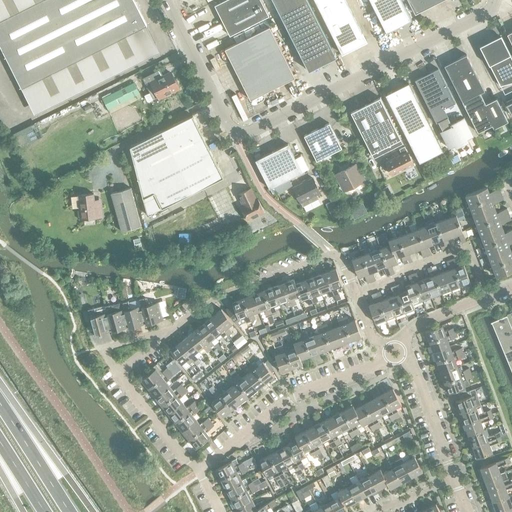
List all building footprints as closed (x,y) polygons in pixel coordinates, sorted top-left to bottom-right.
[(137,22),(143,19),(133,0),(38,0),(0,19),(0,45),(21,87),(140,28),(137,22)] [(260,0),(223,0),(214,5),(229,35),(269,15),(260,0)] [(336,57),(307,0),(272,0),(308,71),(336,57)] [(314,0),(341,54),(366,41),(345,0),(314,0)] [(401,0),(370,0),(386,32),(411,19),(401,0)] [(441,0),(407,0),(415,13),(441,0)] [(269,26),(224,49),(250,100),(295,77),(269,26)] [(511,58),(501,37),(480,47),(500,86),(511,82),(511,58)] [(466,54),(444,65),(477,132),(492,125),(493,128),(508,121),(496,98),(485,103),(480,93),(484,91),(466,54)] [(414,80),(436,123),(438,122),(442,131),(440,132),(448,148),(455,145),(456,148),(468,142),(466,139),(473,136),(464,118),(451,124),(447,117),(448,117),(446,117),(442,109),(455,103),(438,68),(414,80)] [(171,73),(163,76),(160,70),(143,78),(150,92),(145,95),(148,101),(149,101),(158,97),(159,98),(178,88),(178,86),(178,84),(176,81),(174,80),(171,73)] [(134,82),(111,94),(117,104),(139,93),(134,82)] [(442,151),(408,83),(385,95),(419,163),(442,151)] [(117,104),(111,94),(103,98),(108,109),(117,104)] [(351,112),(373,157),(402,143),(380,97),(351,112)] [(130,147),(130,149),(147,215),(223,177),(192,115),(130,147)] [(329,123),(304,135),(316,160),(341,148),(329,123)] [(287,143),(255,160),(269,189),(302,172),(287,143)] [(385,162),(392,175),(413,164),(404,146),(399,149),(401,154),(385,162)] [(345,190),(349,188),(354,190),(356,185),(364,180),(361,173),(359,174),(354,165),(336,174),(341,183),(340,185),(342,186),(345,190)] [(320,192),(313,178),(293,188),(300,202),(320,192)] [(466,195),(474,216),(495,207),(493,202),(496,201),(496,202),(503,199),(502,195),(494,198),(493,196),(501,193),(499,188),(492,191),(492,192),(490,193),(487,186),(466,195)] [(130,187),(111,193),(121,231),(141,226),(130,187)] [(238,194),(243,205),(240,206),(247,220),(264,212),(257,198),(255,199),(250,188),(238,194)] [(80,220),(95,218),(103,217),(101,203),(94,204),(93,193),(77,195),(80,220)] [(497,213),(495,207),(474,216),(481,236),(503,228),(501,222),(504,221),(504,222),(511,219),(509,215),(502,217),(501,216),(508,213),(507,208),(499,211),(500,212),(497,213)] [(453,237),(458,235),(461,242),(465,241),(462,233),(464,233),(457,215),(446,219),(453,237)] [(446,219),(437,222),(446,248),(450,246),(447,239),(453,237),(446,219)] [(446,248),(437,222),(427,226),(433,244),(439,242),(441,250),(446,248)] [(427,226),(418,230),(427,255),(431,253),(428,246),(433,244),(427,226)] [(503,228),(481,236),(489,257),(511,248),(509,243),(511,242),(511,243),(511,242),(511,237),(510,238),(509,236),(511,234),(511,229),(507,231),(508,232),(505,233),(503,228)] [(427,255),(418,230),(408,233),(415,251),(420,249),(422,257),(427,255)] [(411,261),(409,253),(415,251),(408,233),(399,237),(408,262),(411,261)] [(397,258),(401,256),(403,264),(408,262),(399,237),(389,240),(397,262),(398,262),(397,258)] [(390,245),(381,248),(390,274),(394,272),(391,265),(397,262),(389,240),(389,241),(390,245)] [(390,274),(381,248),(371,252),(378,270),(383,268),(386,275),(390,274)] [(511,251),(511,248),(489,257),(497,277),(511,271),(511,251)] [(371,252),(362,255),(371,281),(375,279),(372,272),(378,270),(371,252)] [(371,281),(362,255),(352,259),(358,277),(364,275),(367,283),(371,281)] [(460,286),(470,282),(471,282),(464,264),(457,267),(454,258),(450,259),(460,286)] [(449,270),(445,271),(451,289),(460,286),(450,259),(446,261),(449,270)] [(451,289),(445,271),(438,274),(435,265),(431,266),(441,293),(451,289)] [(425,279),(432,297),(441,293),(431,266),(427,268),(430,277),(425,279)] [(336,268),(325,272),(334,295),(339,293),(337,287),(342,285),(336,268)] [(329,297),(334,295),(325,272),(315,275),(322,293),(327,291),(329,297)] [(412,273),(422,300),(432,297),(425,279),(419,281),(416,272),(412,273)] [(408,275),(411,284),(407,286),(415,308),(416,308),(414,303),(422,300),(412,273),(408,275)] [(315,275),(305,279),(314,302),(319,301),(316,295),(322,293),(315,275)] [(314,302),(305,279),(295,283),(294,278),(293,279),(301,300),(307,298),(309,304),(314,302)] [(284,282),(292,305),(297,304),(294,298),(299,296),(301,301),(301,300),(293,279),(284,282)] [(273,286),(280,303),(285,301),(287,307),(292,305),(284,282),(273,286)] [(395,285),(405,312),(415,308),(407,286),(406,286),(407,290),(402,292),(399,284),(395,285)] [(393,296),(389,297),(396,315),(405,312),(395,285),(390,287),(393,296)] [(273,286),(263,290),(272,313),(276,311),(274,305),(280,303),(273,286)] [(263,290),(253,294),(259,311),(264,309),(267,315),(272,313),(263,290)] [(396,315),(389,297),(383,300),(379,291),(376,292),(386,319),(396,315)] [(376,323),(386,319),(376,292),(371,294),(374,303),(369,305),(376,323)] [(254,313),(259,311),(253,294),(243,297),(251,321),(256,319),(254,313)] [(144,312),(147,323),(147,324),(165,319),(160,302),(147,305),(145,297),(141,298),(142,305),(144,312)] [(233,303),(236,312),(239,319),(244,317),(246,323),(251,321),(243,297),(232,301),(233,303)] [(124,301),(130,326),(130,327),(147,323),(144,312),(142,305),(131,308),(128,300),(124,301)] [(109,312),(113,329),(113,330),(130,326),(124,301),(112,304),(112,303),(107,305),(109,312)] [(239,319),(236,312),(233,303),(226,309),(235,321),(239,319)] [(113,329),(109,312),(96,315),(94,307),(89,308),(95,334),(113,329)] [(213,316),(228,335),(232,332),(228,327),(233,323),(222,309),(213,316)] [(347,315),(342,317),(351,341),(362,337),(355,319),(349,321),(347,315)] [(506,315),(490,322),(496,336),(511,330),(506,316),(507,316),(506,315)] [(213,316),(204,322),(216,337),(220,334),(224,338),(228,335),(213,316)] [(297,320),(296,316),(285,320),(286,324),(297,320)] [(341,344),(351,341),(342,317),(337,319),(340,325),(335,327),(341,344)] [(216,337),(204,322),(196,329),(211,349),(215,345),(211,341),(216,337)] [(327,323),(322,325),(331,348),(341,344),(335,327),(329,329),(327,323)] [(321,352),(331,348),(322,325),(317,327),(320,333),(314,334),(321,352)] [(426,332),(429,343),(456,333),(454,328),(445,332),(442,326),(426,332)] [(196,329),(187,336),(199,351),(204,347),(207,352),(211,349),(196,329)] [(280,336),(278,330),(269,334),(271,339),(280,336)] [(511,345),(511,331),(511,330),(496,336),(502,350),(511,345)] [(311,356),(321,352),(314,334),(309,336),(307,331),(302,332),(311,356)] [(301,359),(311,356),(302,332),(297,334),(299,340),(294,342),(302,364),(303,364),(301,359)] [(433,353),(451,347),(448,341),(458,337),(456,333),(429,343),(433,353)] [(199,351),(187,336),(179,343),(194,362),(198,359),(195,354),(199,351)] [(246,341),(244,338),(235,345),(238,348),(246,341)] [(288,343),(284,345),(292,368),(302,364),(294,342),(293,343),(295,347),(291,349),(288,343)] [(170,350),(173,353),(182,364),(187,360),(190,365),(194,362),(179,343),(170,350)] [(251,347),(248,343),(241,350),(244,353),(251,347)] [(275,355),(282,372),(292,368),(284,345),(279,347),(281,353),(275,355)] [(511,345),(502,350),(508,364),(511,362),(511,345)] [(433,353),(437,363),(464,353),(462,348),(452,352),(451,347),(433,353)] [(241,350),(235,354),(238,358),(244,353),(241,350)] [(465,357),(464,353),(437,363),(441,373),(458,366),(456,361),(465,357)] [(255,360),(251,364),(266,383),(275,376),(263,361),(262,362),(259,359),(256,361),(255,360)] [(250,372),(246,375),(257,390),(266,383),(251,364),(247,367),(250,372)] [(142,379),(149,388),(171,371),(174,368),(171,365),(160,374),(156,368),(142,379)] [(441,373),(445,383),(471,374),(470,368),(460,372),(458,366),(441,373)] [(149,388),(155,397),(169,386),(166,381),(174,375),(171,371),(149,388)] [(238,374),(234,377),(249,396),(257,390),(246,375),(241,379),(238,374)] [(473,378),(471,374),(445,383),(449,394),(466,387),(463,381),(473,378)] [(241,403),(249,396),(234,377),(230,380),(234,385),(229,389),(241,403)] [(173,391),(169,386),(155,397),(162,405),(184,388),(181,384),(173,391)] [(162,405),(169,414),(183,402),(180,398),(187,392),(184,388),(162,405)] [(221,388),(217,391),(232,410),(241,403),(229,389),(225,392),(221,388)] [(394,388),(384,394),(398,423),(403,421),(400,416),(396,407),(402,404),(394,388)] [(456,401),(460,413),(476,407),(476,405),(482,403),(476,389),(470,391),(459,395),(460,400),(456,401)] [(217,399),(212,402),(223,417),(232,410),(217,391),(213,394),(217,399)] [(384,394),(374,399),(382,415),(387,412),(391,421),(396,419),(398,423),(384,394)] [(374,399),(365,404),(377,428),(382,426),(377,417),(382,415),(374,399)] [(169,414),(176,422),(197,405),(195,401),(187,407),(183,402),(169,414)] [(377,428),(365,404),(355,408),(353,405),(363,425),(369,422),(373,431),(377,428)] [(176,422),(182,430),(196,419),(199,417),(196,413),(201,409),(197,405),(176,422)] [(353,405),(343,410),(356,435),(360,433),(357,428),(363,425),(353,405)] [(460,413),(464,424),(492,414),(490,409),(479,414),(476,407),(460,413)] [(356,435),(343,410),(334,415),(342,432),(347,429),(352,438),(356,435)] [(464,424),(468,436),(485,429),(482,422),(494,418),(492,414),(464,424)] [(334,415),(324,420),(337,446),(342,443),(337,434),(342,432),(334,415)] [(182,430),(189,439),(211,422),(208,418),(200,424),(196,419),(182,430)] [(314,425),(323,442),(328,439),(333,448),(337,446),(324,420),(314,425)] [(214,426),(211,422),(189,439),(196,448),(210,436),(207,432),(214,426)] [(305,430),(318,456),(320,459),(324,457),(318,444),(323,442),(314,425),(305,430)] [(468,436),(473,447),(506,434),(505,430),(499,432),(487,436),(485,429),(468,436)] [(305,430),(296,435),(306,456),(304,452),(309,449),(314,458),(318,456),(305,430)] [(491,445),(502,441),(502,440),(508,438),(506,434),(473,447),(477,458),(493,451),(491,445)] [(306,456),(296,435),(295,435),(297,440),(288,445),(300,470),(305,467),(301,458),(306,456)] [(288,445),(278,450),(287,466),(291,463),(298,475),(302,473),(300,470),(288,445)] [(287,466),(278,450),(269,454),(282,480),(286,478),(281,469),(287,466)] [(258,460),(267,477),(269,481),(275,478),(280,488),(284,485),(281,480),(282,480),(269,454),(258,460)] [(410,458),(404,462),(412,477),(423,471),(413,454),(409,456),(410,458)] [(480,467),(485,480),(505,472),(504,471),(501,473),(499,466),(510,462),(508,457),(480,467)] [(216,469),(222,479),(247,466),(244,461),(236,465),(233,460),(216,469)] [(401,483),(412,477),(404,462),(398,465),(397,463),(392,465),(401,483)] [(389,470),(382,473),(391,488),(401,483),(392,465),(388,468),(389,470)] [(222,479),(227,489),(243,480),(241,475),(249,470),(247,466),(222,479)] [(390,489),(391,488),(382,473),(380,469),(374,473),(373,470),(368,473),(377,490),(388,484),(390,489)] [(511,477),(507,479),(505,472),(485,480),(489,491),(511,481),(511,477)] [(365,477),(359,481),(367,495),(377,490),(368,473),(364,475),(365,477)] [(332,483),(328,474),(321,477),(326,486),(332,483)] [(227,489),(232,498),(257,485),(255,480),(248,484),(245,479),(243,480),(227,489)] [(348,484),(357,501),(367,495),(359,481),(353,484),(352,481),(348,484)] [(493,502),(510,495),(507,489),(511,486),(511,481),(489,491),(493,502)] [(345,489),(338,492),(346,506),(357,501),(348,484),(343,486),(345,489)] [(237,508),(253,499),(251,494),(259,489),(257,485),(232,498),(237,508)] [(345,507),(346,506),(338,492),(340,496),(334,499),(333,497),(328,499),(335,511),(346,511),(348,511),(345,507)] [(493,502),(497,511),(499,511),(511,507),(511,502),(510,495),(493,502)] [(237,508),(238,511),(251,511),(275,500),(267,503),(265,499),(256,504),(253,499),(237,508)] [(325,504),(319,507),(321,511),(335,511),(328,499),(324,502),(325,504)] [(277,504),(275,500),(251,511),(270,511),(268,509),(277,504)]
